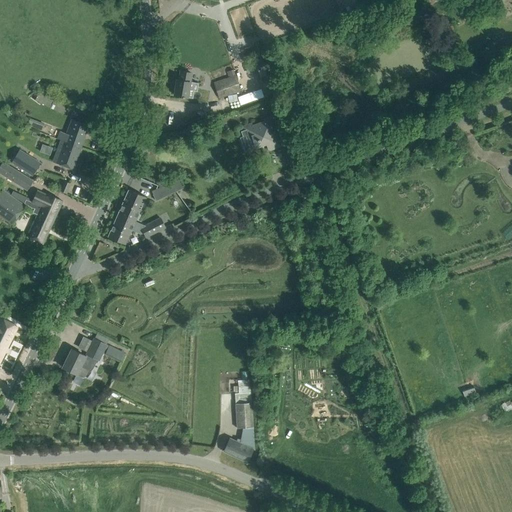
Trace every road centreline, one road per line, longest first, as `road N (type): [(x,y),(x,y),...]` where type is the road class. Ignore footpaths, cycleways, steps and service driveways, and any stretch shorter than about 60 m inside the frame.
road 1 (unclassified): [(76,266),(105,262),(284,185),(511,105)]
road 2 (track): [(428,511),(314,175)]
road 3 (unclassified): [(333,511),(196,456),(0,464)]
road 4 (tertiary): [(76,266),(138,120),(148,25)]
road 5 (tertiary): [(0,427),(76,266)]
